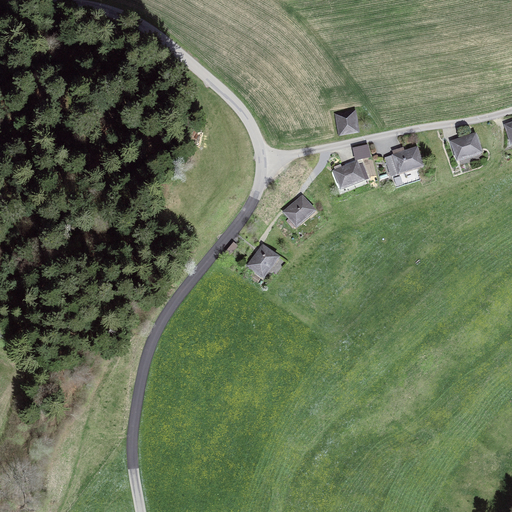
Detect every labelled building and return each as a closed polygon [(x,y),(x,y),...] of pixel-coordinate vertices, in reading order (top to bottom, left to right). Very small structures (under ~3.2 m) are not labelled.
[(353,115),(339,117),(341,132),(355,130),(353,115)] [(474,136),(453,143),(458,158),(479,151),(474,136)] [(367,146),(356,149),(358,160),(370,157),(367,146)] [(394,151),(395,156),(387,158),(392,174),(421,165),(416,150),(405,153),(403,148),(394,151)] [(367,177),(363,167),(358,169),(356,164),(336,172),(341,186),(367,177)] [(303,198),(286,213),(296,225),(313,210),(303,198)] [(264,247),(250,265),(262,275),(276,257),(264,247)]
